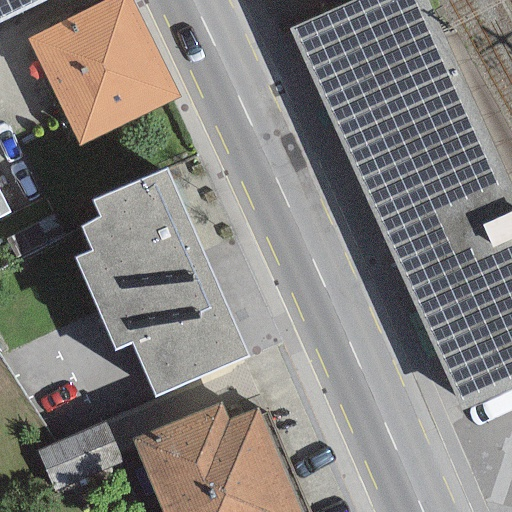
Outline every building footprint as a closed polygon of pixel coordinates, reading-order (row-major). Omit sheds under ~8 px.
[(0,0),(0,22),(45,0),(0,0)] [(180,97),(130,0),(106,0),(28,39),(80,146),(180,97)] [(511,384),(511,199),(422,0),(360,0),(295,29),(465,406),(511,384)] [(155,397),(248,358),(166,170),(93,202),(101,219),(80,227),(92,251),(75,259),(114,349),(131,343),(155,397)] [(0,218),(11,213),(0,191),(0,218)] [(161,511),(299,511),(256,410),(227,422),(220,404),(132,441),(161,511)]
